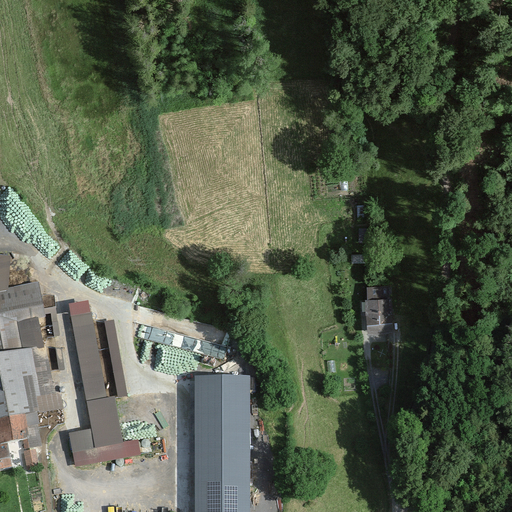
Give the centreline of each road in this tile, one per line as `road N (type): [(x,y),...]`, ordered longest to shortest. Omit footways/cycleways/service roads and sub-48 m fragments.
road 1 (unknown): [(0,232),(120,309),(136,372),(201,375)]
road 2 (track): [(449,261),(449,72),(471,0)]
road 3 (track): [(449,261),(418,443),(403,459)]
